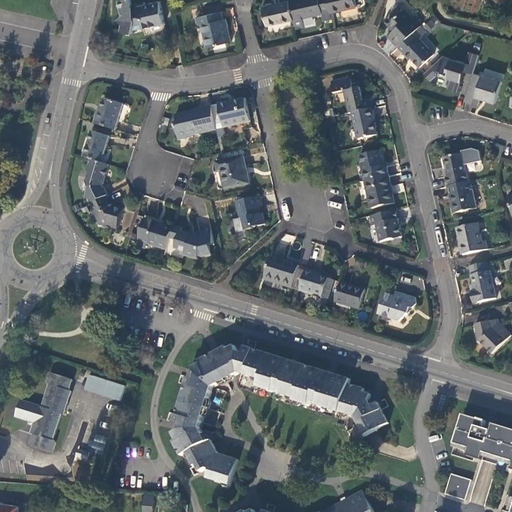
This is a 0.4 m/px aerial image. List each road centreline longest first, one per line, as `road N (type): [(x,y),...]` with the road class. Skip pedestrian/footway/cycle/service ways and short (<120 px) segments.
road 1 (residential): [(66,256),(443,374)]
road 2 (residential): [(443,374),(447,314),(412,135)]
road 3 (residential): [(412,135),(399,81),(360,53),(258,72)]
road 4 (residential): [(74,61),(43,218)]
road 5 (residential): [(308,208),(281,178),(258,72)]
